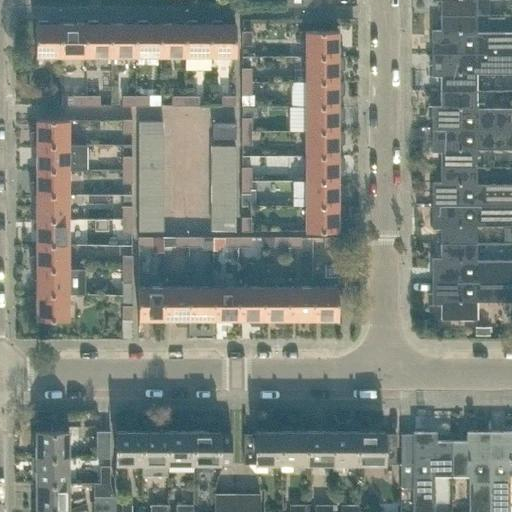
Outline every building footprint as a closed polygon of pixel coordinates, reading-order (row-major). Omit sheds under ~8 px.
[(475,0),(440,0),(440,14),(475,14),(475,0)] [(511,31),(475,31),(475,14),(440,14),(440,29),(432,29),(432,52),(511,51),(511,31)] [(48,22),(48,20),(38,20),(38,22),(36,22),(35,55),(61,55),(61,22),(48,22)] [(98,22),(98,20),(88,20),(88,22),(85,22),(85,55),(110,55),(110,22),(98,22)] [(123,22),(123,20),(112,20),(112,22),(110,22),(110,55),(135,55),(135,22),(123,22)] [(147,22),(147,20),(137,20),(137,22),(135,22),(135,55),(160,55),(160,22),(147,22)] [(172,22),(172,20),(162,20),(162,22),(160,22),(160,55),(185,55),(185,22),(172,22)] [(197,22),(197,20),(187,20),(187,22),(185,22),(185,55),(210,55),(210,22),(197,22)] [(222,22),(222,20),(212,20),(212,22),(210,22),(210,55),(235,55),(235,22),(222,22)] [(85,55),(85,22),(61,22),(61,55),(85,55)] [(242,44),(251,44),(251,30),(242,30),(242,44)] [(340,55),(343,53),(343,43),(340,41),(338,41),(338,30),(305,30),(305,56),(338,56),(338,55),(340,55)] [(476,73),(511,72),(511,51),(432,52),(432,75),(440,75),(440,90),(476,90),(476,73)] [(340,80),(343,78),(343,68),(340,66),(338,66),(338,56),(305,56),(305,81),(338,81),(338,80),(340,80)] [(241,81),(251,81),(251,67),(242,67),(241,81)] [(251,94),(251,81),(241,81),(241,94),(251,94)] [(340,105),(343,103),(343,93),(340,91),(338,91),(338,81),(305,81),(305,106),(338,106),(338,105),(340,105)] [(511,107),(476,107),(476,90),(440,90),(440,105),(432,105),(432,128),(511,127),(511,107)] [(36,105),(50,105),(50,95),(36,95),(36,105)] [(73,105),(85,105),(85,95),(73,95),(73,105)] [(85,95),(85,105),(100,104),(100,95),(85,95)] [(135,104),(135,95),(123,95),(122,104),(135,104)] [(135,95),(135,104),(149,104),(149,95),(135,95)] [(185,105),(185,95),(172,95),(172,105),(185,105)] [(185,95),(185,105),(199,105),(199,96),(185,95)] [(222,105),(236,105),(235,95),(222,95),(222,105)] [(340,130),(343,128),(343,118),(340,116),(338,116),(338,106),(305,106),(305,130),(338,130),(340,130)] [(241,130),(251,130),(250,117),(241,117),(241,130)] [(123,132),(132,132),(132,118),(123,119),(123,132)] [(68,144),(68,119),(36,119),(36,129),(34,129),(30,131),(30,141),(34,143),(36,143),(36,144),(68,144)] [(162,133),(162,121),(138,121),(138,133),(162,133)] [(235,122),(228,122),(213,122),(212,136),(235,136),(235,122)] [(511,147),(511,127),(432,128),(432,151),(441,151),(441,165),(476,165),(476,148),(511,147)] [(251,144),(251,130),(241,130),(241,144),(251,144)] [(340,154),(343,153),(343,142),(340,141),(338,141),(338,130),(305,130),(305,155),(338,155),(338,154),(340,154)] [(162,145),(162,133),(138,133),(138,145),(162,145)] [(68,168),(68,144),(36,144),(36,169),(68,168)] [(162,157),(162,145),(138,145),(138,157),(162,157)] [(235,157),(235,145),(211,145),(211,157),(235,157)] [(123,168),(132,168),(132,156),(123,155),(123,168)] [(340,179),(343,177),(343,167),(340,165),(338,165),(338,155),(305,155),(305,180),(338,180),(338,179),(340,179)] [(162,169),(162,157),(138,157),(138,169),(162,169)] [(235,169),(235,157),(211,157),(211,169),(235,169)] [(511,182),(476,183),(476,165),(441,165),(441,181),(432,181),(432,204),(511,203),(511,182)] [(241,180),(251,180),(251,166),(241,167),(241,180)] [(68,193),(68,168),(36,169),(36,179),(34,179),(30,181),(30,191),(34,193),(36,193),(36,194),(68,193)] [(132,168),(123,168),(123,182),(132,182),(132,168)] [(162,181),(162,169),(138,169),(138,181),(162,181)] [(235,181),(235,169),(211,169),(211,181),(235,181)] [(254,205),(254,194),(251,194),(251,180),(241,180),(241,205),(254,205)] [(340,204),(343,202),(343,192),(340,190),(338,190),(338,180),(305,180),(305,205),(338,205),(338,204),(340,204)] [(162,193),(162,181),(138,181),(138,193),(162,193)] [(235,193),(235,181),(211,181),(211,193),(235,193)] [(36,218),(68,218),(68,193),(36,194),(36,218)] [(162,205),(162,193),(138,193),(138,205),(162,205)] [(235,206),(235,193),(211,193),(211,205),(235,206)] [(475,224),(511,224),(511,203),(432,204),(432,227),(441,227),(441,242),(475,242),(475,224)] [(123,217),(132,217),(132,205),(123,205),(123,217)] [(162,217),(162,205),(138,205),(138,217),(162,217)] [(235,217),(235,206),(211,205),(211,217),(235,217)] [(340,229),(343,228),(344,217),(340,215),(338,215),(338,205),(305,205),(305,230),(338,230),(338,229),(340,229)] [(241,230),(251,230),(251,216),(241,216),(241,230)] [(132,217),(123,217),(123,232),(132,232),(132,217)] [(162,230),(162,217),(138,217),(138,230),(162,230)] [(235,230),(235,217),(211,217),(211,230),(235,230)] [(68,243),(68,218),(36,218),(36,228),(34,228),(30,230),(30,240),(34,242),(36,242),(36,243),(68,243)] [(151,246),(151,236),(138,236),(138,245),(151,246)] [(189,246),(189,236),(174,236),(174,245),(189,246)] [(189,236),(189,246),(201,246),(201,236),(189,236)] [(238,245),(238,236),(224,236),(224,245),(238,245)] [(238,236),(238,245),(251,245),(251,236),(238,236)] [(274,246),(288,245),(288,236),(274,236),(274,246)] [(288,236),(288,245),(301,245),(301,236),(288,236)] [(338,246),(338,236),(324,236),(324,246),(338,246)] [(511,259),(475,259),(475,242),(441,242),(441,257),(432,257),(432,280),(511,279),(511,259)] [(68,268),(68,243),(36,243),(36,253),(34,253),(30,255),(30,265),(34,267),(36,267),(36,268),(68,268)] [(122,267),(132,267),(132,255),(122,254),(122,267)] [(132,267),(122,267),(122,281),(132,281),(132,267)] [(84,293),(84,268),(68,268),(36,268),(36,293),(68,293),(84,293)] [(511,300),(511,279),(432,280),(432,303),(440,303),(440,319),(477,318),(477,300),(511,300)] [(138,318),(164,318),(164,286),(138,286),(138,318)] [(188,320),(188,318),(189,318),(189,286),(164,286),(164,318),(174,318),(174,320),(176,324),(186,324),(188,320)] [(213,320),(213,318),(213,286),(189,286),(189,318),(199,318),(199,320),(201,324),(211,324),(213,320)] [(213,318),(238,318),(238,286),(213,286),(213,318)] [(262,320),(262,318),(263,318),(263,286),(238,286),(238,318),(248,318),(248,320),(250,324),(261,324),(262,320)] [(287,320),(287,318),(288,318),(288,286),(263,286),(263,318),(273,318),(273,320),(275,324),(285,324),(287,320)] [(288,318),(312,318),(312,286),(288,286),(288,318)] [(337,320),(337,318),(338,318),(338,286),(312,286),(312,318),(323,318),(323,320),(325,324),(335,324),(337,320)] [(36,318),(68,318),(68,293),(36,293),(36,318)] [(132,338),(132,318),(132,305),(122,305),(122,338),(132,338)] [(255,463),(282,463),(282,429),(255,429),(255,433),(255,462),(255,463)] [(282,463),(307,463),(307,429),(282,429),(282,463)] [(307,463),(333,463),(333,429),(307,429),(307,463)] [(333,463),(358,463),(358,429),(333,429),(333,463)] [(385,463),(385,462),(384,433),(385,429),(358,429),(358,463),(385,463)] [(116,463),(142,463),(142,430),(116,430),(116,463)] [(168,474),(168,463),(168,430),(142,430),(142,463),(142,474),(168,474)] [(168,463),(193,463),(193,430),(168,430),(168,463)] [(220,462),(220,434),(220,430),(193,430),(193,463),(220,463),(220,462)] [(451,438),(436,438),(436,430),(413,431),(413,433),(401,434),(401,487),(413,487),(412,511),(434,511),(434,475),(451,475),(451,438)] [(469,511),(489,511),(490,430),(466,430),(466,438),(451,438),(451,475),(469,475),(469,511)] [(511,430),(490,430),(489,511),(509,511),(510,475),(511,474),(511,430)] [(35,457),(68,457),(68,431),(35,431),(35,457)] [(110,457),(110,431),(97,431),(97,457),(110,457)] [(244,462),(255,462),(255,433),(244,433),(244,462)] [(385,462),(396,462),(396,433),(384,433),(385,462)] [(231,462),(231,434),(220,434),(220,462),(231,462)] [(35,483),(68,483),(68,457),(35,457),(35,483)] [(110,483),(110,482),(110,466),(100,465),(100,483),(110,483)] [(35,509),(68,509),(68,483),(35,483),(35,509)] [(226,511),(226,492),(215,492),(214,511),(226,511)] [(236,511),(237,492),(226,492),(226,511),(236,511)] [(248,511),(249,492),(237,492),(236,511),(248,511)] [(259,511),(260,492),(249,492),(248,511),(259,511)] [(94,510),(116,510),(116,496),(93,496),(94,510)] [(121,511),(132,511),(132,504),(122,503),(121,511)] [(150,511),(166,511),(167,503),(151,503),(150,511)] [(175,511),(192,511),(193,503),(176,503),(175,511)] [(289,511),(306,511),(307,503),(290,503),(289,511)] [(332,511),(332,503),(315,503),(315,511),(332,511)] [(341,511),(358,511),(358,503),(341,503),(341,511)]
